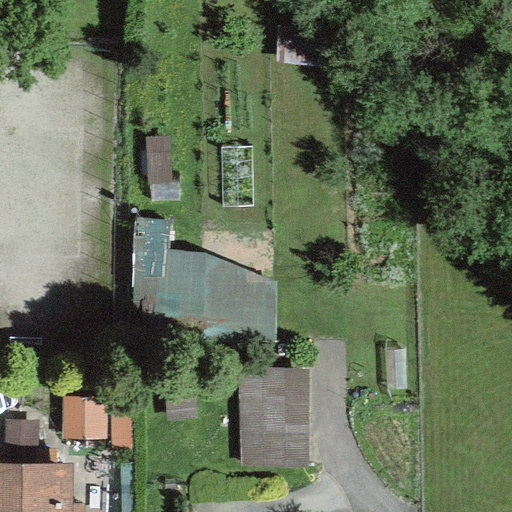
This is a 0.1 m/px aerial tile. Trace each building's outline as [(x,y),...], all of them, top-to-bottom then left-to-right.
[(337,28),(281,23),(277,61),(334,66),(337,28)] [(169,137),(146,138),(148,182),(171,181),(169,137)] [(247,143),(219,144),(222,205),(250,204),(247,143)] [(165,211),(132,210),(133,298),(271,310),(274,270),(200,243),(164,239),(165,211)] [(304,364),(237,365),(239,464),(306,463),(304,364)] [(101,394),(60,394),(60,438),(101,438),(101,394)] [(75,511),(76,472),(0,470),(0,511),(75,511)]
